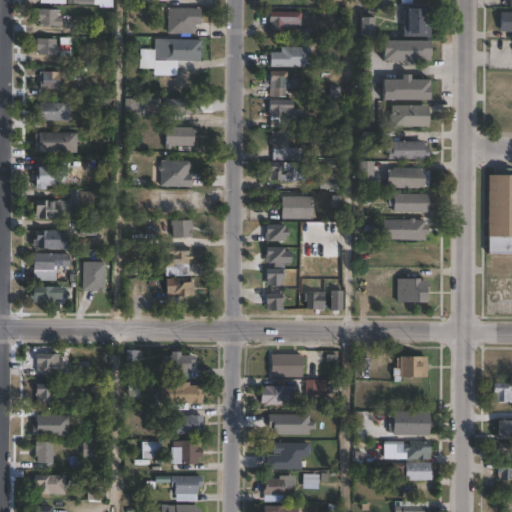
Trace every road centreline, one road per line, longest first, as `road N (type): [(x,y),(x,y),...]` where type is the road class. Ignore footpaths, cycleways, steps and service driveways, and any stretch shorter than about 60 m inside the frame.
road 1 (residential): [(511,332),(0,327)]
road 2 (residential): [(5,511),(10,0)]
road 3 (residential): [(229,511),(234,0)]
road 4 (tertiary): [(466,0),(462,511)]
